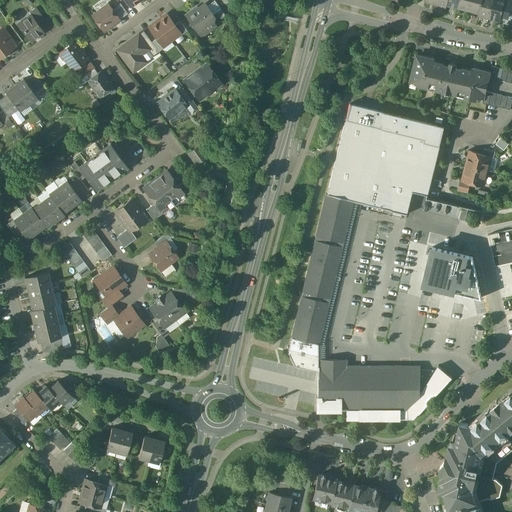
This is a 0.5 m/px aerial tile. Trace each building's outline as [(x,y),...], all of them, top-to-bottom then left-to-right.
[(471,0),(459,0),(458,7),(468,10),(471,0)] [(471,0),(468,10),(479,13),(482,0),(471,0)] [(482,0),(479,13),(478,15),(489,18),(493,0),(482,0)] [(505,0),(493,0),(489,18),(500,21),(505,0)] [(213,15),(204,4),(197,9),(198,10),(195,12),(194,10),(187,14),(191,20),(191,22),(191,24),(194,25),(197,26),(196,29),(198,32),(201,35),(206,31),(206,32),(209,29),(210,27),(211,27),(213,26),(211,25),(210,25),(210,22),(212,23),(213,15)] [(113,11),(109,5),(99,12),(98,11),(92,15),(104,31),(119,20),(119,19),(113,11)] [(121,5),(113,11),(119,19),(127,14),(121,5)] [(42,19),(34,8),(28,13),(30,15),(36,23),(42,19)] [(221,9),(216,12),(216,13),(217,12),(221,18),(225,15),(221,9)] [(174,25),(166,14),(163,17),(162,20),(156,25),(152,25),(149,27),(157,38),(163,47),(163,46),(180,34),(181,33),(174,25)] [(30,15),(19,24),(31,40),(43,32),(36,23),(30,15)] [(187,31),(180,21),(174,25),(181,33),(180,34),(181,35),(187,31)] [(3,39),(0,35),(0,57),(11,50),(10,50),(16,45),(9,35),(3,39)] [(143,41),(138,35),(117,50),(133,71),(141,66),(136,59),(148,50),(149,49),(143,41)] [(151,42),(148,37),(143,41),(149,49),(148,50),(153,56),(158,52),(151,42)] [(157,38),(151,42),(158,52),(159,52),(164,47),(163,46),(163,47),(157,38)] [(87,59),(74,42),(69,46),(68,45),(66,44),(63,46),(63,49),(63,50),(60,53),(73,70),(87,59)] [(444,64),(433,62),(434,59),(417,55),(411,81),(418,82),(417,85),(438,90),(444,65),(444,64)] [(90,64),(79,72),(83,77),(94,68),(90,64)] [(164,75),(170,70),(165,64),(159,69),(164,75)] [(450,67),(444,65),(438,90),(455,94),(461,69),(455,68),(456,65),(451,64),(450,67)] [(497,68),(492,66),(490,72),(489,78),(495,79),(497,68)] [(83,77),(79,80),(83,84),(88,80),(98,73),(94,68),(83,77)] [(209,68),(197,76),(202,82),(196,87),(198,90),(201,88),(206,95),(221,84),(209,68)] [(473,71),(461,68),(461,69),(455,94),(483,101),(486,91),(489,78),(490,72),(477,69),(473,68),(473,71)] [(511,70),(497,68),(495,79),(511,83),(511,70)] [(113,87),(101,71),(98,73),(88,80),(100,97),(113,87)] [(195,72),(184,80),(194,93),(198,90),(196,87),(202,82),(197,76),(195,72)] [(37,97),(23,79),(14,85),(28,104),(37,97)] [(28,104),(14,85),(5,92),(8,95),(18,110),(19,111),(28,104)] [(178,93),(175,89),(157,102),(164,111),(164,114),(166,116),(168,116),(169,118),(177,113),(176,111),(185,104),(186,104),(178,93)] [(184,89),(178,93),(186,104),(185,104),(192,113),(198,108),(184,89)] [(502,95),(486,91),(483,101),(483,103),(499,107),(502,95)] [(18,110),(8,95),(2,99),(13,114),(18,110)] [(511,103),(511,97),(502,95),(499,107),(510,110),(511,103)] [(13,114),(2,99),(0,100),(0,106),(8,117),(13,114)] [(447,128),(348,103),(326,194),(352,200),(357,201),(409,214),(415,192),(429,195),(447,128)] [(504,148),(510,141),(503,136),(498,142),(504,148)] [(199,146),(190,152),(194,157),(192,159),(196,164),(207,156),(199,146)] [(112,147),(106,152),(104,149),(97,154),(98,156),(95,159),(93,157),(79,167),(86,176),(96,190),(103,185),(121,172),(120,171),(127,166),(112,147)] [(495,151),(484,149),(482,154),(491,157),(494,157),(495,151)] [(482,154),(470,151),(467,165),(488,170),(491,157),(482,154)] [(79,167),(75,162),(70,165),(81,180),(86,176),(79,167)] [(488,170),(467,165),(462,180),(471,182),(484,186),(488,170)] [(178,186),(166,171),(155,179),(174,205),(185,197),(178,186)] [(78,177),(69,183),(80,198),(89,191),(78,177)] [(174,205),(155,179),(144,188),(155,203),(163,213),(174,205)] [(187,179),(178,186),(185,197),(195,190),(187,179)] [(69,183),(67,180),(58,187),(72,206),(81,199),(80,198),(69,183)] [(462,180),(460,180),(457,191),(468,193),(471,182),(462,180)] [(72,206),(58,187),(49,194),(50,195),(63,212),(72,206)] [(347,366),(318,366),(318,343),(318,344),(318,343),(352,200),(326,194),(292,337),(291,337),(292,337),(288,353),(294,366),(318,371),(318,398),(317,398),(317,410),(339,410),(339,409),(347,409),(400,410),(400,367),(347,366)] [(63,212),(50,195),(41,202),(55,221),(64,214),(63,212)] [(131,200),(115,211),(128,228),(130,231),(145,219),(131,200)] [(357,201),(352,200),(318,343),(318,344),(318,343),(318,366),(347,366),(347,359),(323,359),(323,345),(357,201)] [(55,221),(41,202),(33,208),(45,226),(47,227),(55,221)] [(155,203),(146,210),(154,220),(163,213),(155,203)] [(33,208),(31,207),(23,213),(36,232),(45,226),(33,208)] [(460,219),(466,221),(469,210),(463,208),(460,219)] [(466,221),(471,222),(474,211),(469,210),(466,221)] [(36,232),(23,213),(13,220),(27,239),(36,232)] [(27,239),(13,220),(7,225),(21,244),(27,239)] [(91,227),(82,234),(86,238),(95,232),(91,227)] [(128,228),(116,237),(124,247),(136,238),(130,231),(128,228)] [(511,228),(488,233),(495,266),(511,263),(511,228)] [(95,232),(86,238),(89,243),(98,236),(95,232)] [(164,235),(155,242),(158,247),(166,241),(172,236),(164,235)] [(98,236),(89,243),(93,248),(101,241),(98,236)] [(101,241),(93,248),(96,252),(105,246),(101,241)] [(179,258),(166,241),(158,247),(148,254),(153,261),(153,263),(154,266),(156,266),(160,271),(179,258)] [(70,243),(61,250),(64,254),(73,248),(70,243)] [(105,246),(96,252),(99,257),(108,250),(105,246)] [(433,247),(424,284),(482,298),(473,256),(433,247)] [(73,248),(64,254),(68,259),(77,252),(73,248)] [(108,250),(99,257),(103,261),(112,255),(108,250)] [(77,252),(68,259),(71,263),(80,257),(77,252)] [(80,257),(71,263),(75,268),(83,261),(80,257)] [(83,261),(75,268),(78,273),(87,266),(83,261)] [(87,266),(78,273),(81,277),(90,271),(87,266)] [(104,272),(95,281),(101,290),(103,288),(104,289),(105,288),(109,294),(110,295),(117,289),(125,283),(114,267),(104,272)] [(48,272),(25,277),(27,288),(50,283),(48,272)] [(50,283),(27,288),(30,299),(53,293),(50,283)] [(191,291),(173,288),(172,293),(177,301),(183,296),(194,299),(195,292),(191,291)] [(117,289),(110,295),(109,294),(102,299),(108,307),(111,305),(123,296),(117,289)] [(53,293),(30,299),(32,309),(53,304),(55,304),(53,293)] [(170,293),(164,298),(162,296),(161,295),(156,299),(156,301),(157,302),(151,307),(151,309),(158,319),(164,327),(165,327),(185,312),(177,301),(172,293),(170,293)] [(32,309),(30,310),(33,321),(56,315),(53,304),(32,309)] [(108,307),(100,313),(108,324),(115,318),(118,316),(111,305),(108,307)] [(118,316),(115,318),(128,336),(135,331),(135,332),(137,332),(139,330),(140,328),(139,327),(143,324),(130,307),(118,316)] [(56,315),(33,321),(36,331),(58,326),(56,315)] [(164,327),(158,319),(152,323),(163,338),(169,333),(165,327),(164,327)] [(58,326),(36,331),(38,342),(40,342),(53,339),(61,337),(58,326)] [(61,337),(53,339),(55,347),(63,345),(61,337)] [(53,339),(40,342),(43,353),(56,350),(55,347),(53,339)] [(421,366),(400,367),(401,420),(414,420),(453,378),(438,366),(421,394),(421,366)] [(72,396),(58,381),(49,389),(52,392),(60,400),(59,401),(63,404),(72,396)] [(60,400),(49,389),(46,385),(37,393),(37,394),(48,405),(47,405),(51,409),(59,401),(60,400)] [(48,405),(37,394),(37,393),(34,390),(25,398),(37,412),(39,413),(47,405),(48,405)] [(472,425),(460,423),(455,445),(449,443),(445,461),(440,466),(442,473),(438,490),(444,492),(450,511),(479,511),(477,502),(473,491),(482,455),(482,454),(483,452),(510,430),(511,432),(511,430),(511,392),(501,402),(500,401),(491,408),(492,409),(472,425)] [(37,412),(25,398),(24,396),(14,405),(17,408),(26,417),(28,420),(37,412)] [(26,417),(17,408),(13,412),(21,421),(26,417)] [(400,410),(347,409),(346,419),(401,420),(400,410)] [(4,429),(1,429),(0,428),(0,458),(15,444),(9,438),(9,435),(4,429)] [(122,431),(112,428),(106,449),(116,451),(122,431)] [(57,429),(48,437),(52,441),(61,433),(57,429)] [(487,455),(485,457),(482,455),(473,491),(477,502),(488,499),(491,500),(500,497),(503,486),(496,480),(493,479),(497,463),(511,450),(511,443),(507,438),(511,433),(511,430),(511,432),(510,430),(483,452),(487,455)] [(132,434),(122,431),(116,451),(127,454),(132,434)] [(65,438),(61,433),(52,441),(56,446),(65,438)] [(154,440),(144,437),(138,457),(149,460),(154,440)] [(65,438),(56,446),(61,450),(69,442),(65,438)] [(165,442),(154,440),(149,460),(159,463),(165,442)] [(72,443),(63,451),(68,455),(76,447),(72,443)] [(76,447),(68,455),(72,459),(80,452),(76,447)] [(80,452),(72,459),(76,464),(84,456),(80,452)] [(84,456),(76,464),(80,468),(88,460),(84,456)] [(337,479),(324,476),(323,474),(321,475),(318,475),(313,498),(331,502),(336,481),(337,479)] [(116,481),(99,476),(98,482),(106,485),(114,487),(116,481)] [(292,479),(281,476),(280,482),(291,485),(292,479)] [(98,482),(85,479),(82,490),(103,496),(106,485),(98,482)] [(353,485),(342,482),(340,480),(338,481),(336,481),(331,502),(330,503),(348,508),(353,485)] [(291,485),(280,482),(278,488),(290,490),(291,485)] [(360,487),(353,485),(348,508),(347,510),(354,511),(360,511),(366,487),(361,486),(360,487)] [(371,488),(366,487),(360,511),(373,511),(378,491),(376,490),(375,488),(373,490),(371,489),(371,488)] [(290,490),(278,488),(277,494),(288,496),(290,490)] [(103,496),(82,490),(79,502),(92,506),(100,508),(103,496)] [(277,494),(269,492),(266,503),(288,508),(290,497),(288,496),(277,494)] [(387,511),(389,504),(384,502),(381,511),(387,511)] [(286,511),(288,508),(266,503),(263,511),(286,511)]
